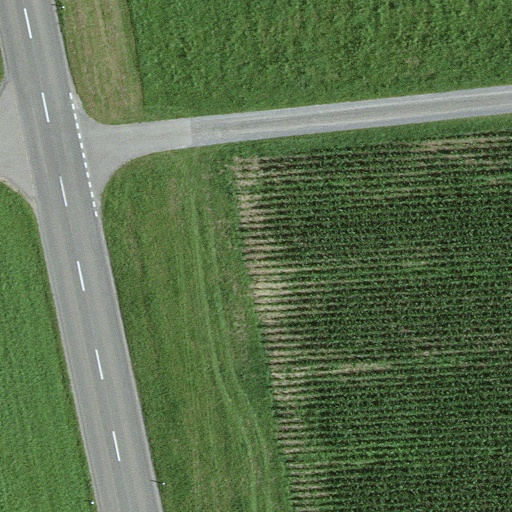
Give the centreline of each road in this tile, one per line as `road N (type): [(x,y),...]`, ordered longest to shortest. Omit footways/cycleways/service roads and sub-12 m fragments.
road 1 (unclassified): [(511,102),(51,155)]
road 2 (tertiary): [(126,511),(51,155)]
road 3 (tertiary): [(51,155),(18,0)]
